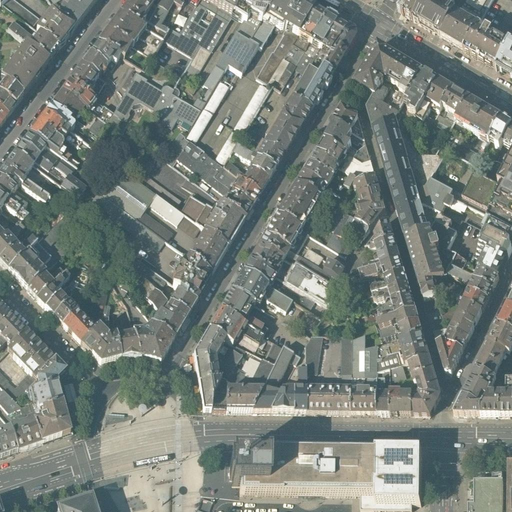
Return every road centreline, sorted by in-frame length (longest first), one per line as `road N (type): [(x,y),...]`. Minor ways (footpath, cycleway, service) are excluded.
road 1 (residential): [(339,92),(171,371),(103,392)]
road 2 (primary): [(93,459),(205,435),(443,436)]
road 3 (residential): [(339,92),(360,105),(442,377),(455,390)]
road 4 (residential): [(0,152),(115,0)]
road 5 (tertiary): [(382,24),(511,102)]
road 6 (residential): [(103,392),(0,285)]
road 7 (residential): [(455,390),(511,275)]
